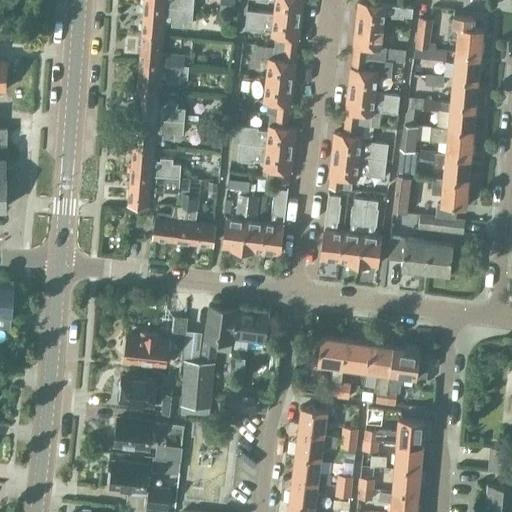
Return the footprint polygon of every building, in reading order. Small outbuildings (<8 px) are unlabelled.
[(144,0),(144,5),(193,9),(193,0),(144,0)] [(268,1),(276,2),(274,13),(302,16),(303,0),(256,0),(256,1),(268,2),(268,1)] [(355,23),(383,26),(385,15),(392,15),(392,17),(403,18),(403,16),(412,17),(413,8),(358,1),(355,23)] [(142,34),(163,35),(164,22),(171,23),(171,26),(184,27),(184,22),(192,22),(193,9),(144,5),(142,34)] [(264,28),(274,29),(273,34),(277,34),(275,46),(296,49),(298,38),(299,38),(302,16),(274,13),(274,14),(247,11),(245,28),(264,30),(264,28)] [(458,28),(456,53),(480,55),(483,29),(473,28),(474,18),(453,16),(452,27),(458,28)] [(419,20),(416,48),(428,50),(432,20),(420,18),(419,20)] [(354,45),(353,56),(366,57),(366,56),(384,58),(386,45),(381,45),(383,26),(355,23),(353,45),(354,45)] [(183,65),(184,55),(166,53),(162,53),(163,35),(142,34),(139,62),(183,65)] [(257,56),(269,57),(267,79),(294,82),(296,61),(295,60),(296,49),(275,46),(259,44),(257,56)] [(413,57),(428,59),(429,50),(428,50),(416,48),(415,48),(413,57)] [(429,50),(428,59),(446,61),(447,51),(429,49),(429,50)] [(456,53),(453,78),(478,80),(480,55),(456,53)] [(375,91),(377,74),(390,76),(391,60),(366,57),(353,56),(351,67),(350,67),(347,89),(375,92),(375,91)] [(137,90),(159,92),(160,79),(167,79),(167,82),(180,83),(180,78),(188,78),(189,65),(183,65),(139,62),(137,90)] [(426,74),(425,85),(443,86),(445,76),(426,74)] [(451,103),(475,105),(478,80),(453,78),(451,102),(451,103)] [(267,113),(271,113),(288,115),(290,104),(291,104),(294,82),(267,79),(264,100),(269,101),(267,113)] [(375,92),(347,89),(345,110),(346,111),(345,122),(364,124),(368,125),(370,114),(373,114),(373,108),(380,108),(380,110),(398,113),(400,94),(375,91),(375,92)] [(135,117),(179,120),(185,121),(186,108),(178,107),(178,102),(165,101),(165,104),(158,103),(159,92),(137,90),(135,117)] [(421,98),(420,107),(441,109),(442,101),(442,100),(424,99),(421,98)] [(450,110),(449,128),(473,131),(475,105),(451,103),(450,110)] [(243,125),(240,142),(294,149),(297,127),(287,126),(288,115),(271,113),(269,130),(259,129),(259,127),(243,125)] [(133,145),(155,147),(156,134),(163,135),(162,137),(175,138),(176,133),(184,134),(185,121),(179,120),(135,117),(133,145)] [(334,132),(331,154),(387,160),(389,144),(372,142),(372,144),(362,142),(362,137),(364,124),(345,122),(343,133),(334,132)] [(417,127),(404,125),(401,150),(414,151),(417,127)] [(429,140),(447,142),(446,152),(446,154),(471,156),(473,131),(449,128),(430,127),(429,140)] [(256,159),(265,160),(264,168),(268,168),(267,179),(289,182),(290,171),(291,171),(294,149),(240,142),(238,159),(255,161),(256,159)] [(152,175),(165,176),(179,177),(180,177),(181,164),(173,164),(174,158),(161,157),(161,160),(154,160),(155,147),(133,145),(130,173),(152,175)] [(436,152),(418,150),(417,160),(435,162),(436,152)] [(434,165),(445,166),(444,178),(444,179),(468,181),(471,156),(446,154),(446,152),(436,151),(436,152),(435,162),(434,165)] [(13,152),(0,152),(0,221),(14,221),(15,193),(13,193),(13,152)] [(330,176),(329,187),(351,189),(353,178),(357,179),(358,172),(368,173),(368,175),(385,177),(387,160),(331,154),(329,175),(330,176)] [(163,191),(165,176),(152,175),(130,173),(128,202),(149,204),(150,195),(155,195),(156,191),(163,191)] [(412,177),(397,175),(393,212),(407,214),(412,177)] [(191,178),(180,177),(179,177),(178,192),(189,193),(191,178)] [(438,204),(436,216),(456,219),(457,207),(466,207),(468,181),(444,179),(444,178),(429,177),(428,187),(432,187),(431,194),(442,195),(441,204),(438,204)] [(229,178),(228,187),(240,188),(240,194),(248,195),(249,189),(250,180),(229,178)] [(209,182),(208,190),(217,191),(218,183),(209,182)] [(264,221),(260,251),(280,253),(288,190),(276,188),(275,196),(273,196),(271,213),(273,213),(272,222),(264,221)] [(156,218),(154,238),(183,241),(188,197),(189,194),(183,194),(181,207),(172,206),(171,215),(157,213),(157,218),(156,218)] [(230,247),(230,248),(242,250),(248,195),(240,194),(239,194),(236,218),(226,216),(222,246),(230,247)] [(324,228),(320,258),(339,260),(343,230),(337,229),(338,220),(339,221),(341,203),(340,203),(341,196),(328,194),(324,228)] [(254,250),(260,251),(264,221),(255,220),(258,196),(248,195),(242,250),(253,251),(254,250)] [(188,197),(183,241),(211,245),(214,224),(195,221),(196,217),(198,199),(188,197)] [(346,262),(358,264),(366,199),(354,197),(353,205),(352,205),(350,222),(349,231),(343,230),(339,260),(347,261),(346,262)] [(370,265),(370,264),(377,265),(381,234),(373,233),(374,225),(376,225),(378,208),(377,207),(377,200),(366,199),(358,264),(370,265)] [(418,227),(430,229),(432,216),(420,215),(418,227)] [(465,220),(456,219),(436,216),(432,216),(430,229),(463,232),(465,220)] [(402,260),(401,268),(425,271),(429,241),(390,236),(387,258),(402,260)] [(425,271),(450,274),(453,244),(429,241),(425,271)] [(0,281),(0,315),(13,316),(14,283),(0,281)] [(218,340),(233,342),(233,337),(237,309),(209,305),(205,338),(204,338),(201,361),(215,362),(218,340)] [(237,309),(233,337),(264,341),(268,314),(238,310),(238,309),(237,309)] [(123,350),(126,350),(125,360),(164,364),(166,350),(184,352),(188,318),(175,316),(172,337),(161,336),(161,334),(143,332),(142,336),(127,335),(127,338),(125,338),(123,350)] [(321,336),(317,363),(334,365),(331,381),(341,383),(344,367),(348,339),(321,336)] [(371,343),(348,339),(344,367),(367,370),(371,343)] [(371,343),(367,370),(377,372),(374,388),(378,389),(378,388),(388,389),(394,346),(371,343)] [(394,346),(388,389),(397,391),(400,392),(402,375),(415,377),(415,380),(426,382),(429,363),(418,362),(420,350),(394,346)] [(201,361),(184,360),(182,376),(180,405),(211,408),(215,362),(201,361)] [(119,388),(121,391),(120,401),(154,405),(154,402),(160,402),(161,389),(155,388),(156,380),(123,376),(123,379),(120,381),(119,388)] [(331,381),(329,395),(340,397),(341,384),(341,383),(331,381)] [(341,384),(340,397),(349,398),(350,385),(351,384),(341,383),(341,384)] [(255,411),(258,391),(230,387),(226,421),(237,423),(240,408),(255,411)] [(378,389),(376,402),(377,402),(386,403),(388,389),(378,388),(378,389)] [(388,389),(386,403),(395,405),(397,391),(388,389)] [(177,406),(164,404),(163,412),(176,414),(177,406)] [(299,431),(324,434),(327,410),(302,407),(299,431)] [(176,416),(163,414),(156,413),(155,425),(184,429),(185,417),(176,416)] [(149,449),(152,422),(119,418),(115,445),(149,449)] [(379,431),(378,441),(397,443),(422,445),(424,420),(399,418),(398,430),(378,429),(378,431),(379,431)] [(343,437),(356,439),(357,428),(344,427),(343,437)] [(365,429),(364,440),(378,441),(379,431),(378,431),(365,429)] [(299,431),(296,455),(321,458),(323,444),(336,446),(337,436),(324,434),(299,431)] [(356,439),(343,437),(341,448),(355,449),(356,439)] [(378,441),(364,440),(363,450),(377,451),(378,441)] [(422,445),(397,443),(395,467),(420,469),(422,445)] [(156,457),(180,460),(181,448),(158,445),(156,457)] [(511,471),(511,449),(490,448),(487,471),(511,471)] [(296,455),(293,479),(318,482),(317,483),(330,484),(332,474),(319,472),(321,458),(296,455)] [(153,470),(165,471),(166,459),(154,458),(153,470)] [(147,469),(147,465),(144,465),(114,461),(111,488),(132,490),(132,494),(148,495),(147,508),(168,510),(170,488),(145,486),(147,469)] [(395,467),(393,491),(419,493),(420,469),(395,467)] [(489,484),(486,511),(511,511),(511,472),(508,472),(506,486),(489,484)] [(338,475),(337,485),(351,487),(352,476),(338,475)] [(359,488),(373,489),(374,479),(360,477),(359,488)] [(318,482),(293,479),(289,503),(314,506),(317,483),(318,482)] [(351,487),(337,485),(336,496),(350,497),(351,487)] [(373,489),(359,488),(358,498),(372,499),(373,489)] [(379,500),(392,502),(390,511),(416,511),(419,493),(393,491),(393,492),(380,491),(379,500)] [(313,511),(314,506),(289,503),(288,511),(313,511)]
